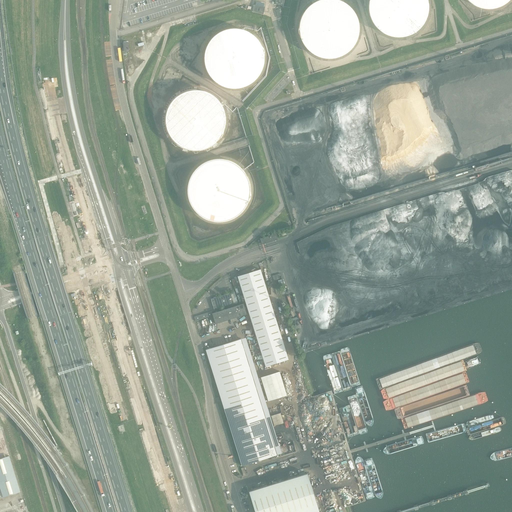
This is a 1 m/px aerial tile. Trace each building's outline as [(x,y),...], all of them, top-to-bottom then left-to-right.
[(359,30),(359,27),(359,24),(359,21),(358,19),(357,16),(355,13),(354,11),(352,8),(350,6),(348,4),(345,3),(342,1),(340,0),(339,0),(319,0),(317,1),(314,3),(311,4),(309,6),(307,8),(305,11),(304,13),(302,16),(301,18),(300,21),(300,24),(300,27),(300,30),(300,33),(301,36),(302,39),(303,42),(304,44),(306,47),(308,49),(310,51),(313,53),(315,54),(318,55),(321,56),(324,57),(326,58),(329,58),(332,58),(335,57),(338,57),(341,55),(344,54),(346,53),(349,51),(351,49),(353,47),(355,44),(356,42),(357,39),(358,36),(359,33),(359,30)] [(429,10),(429,7),(429,4),(428,1),(427,0),(369,0),(370,0),(369,3),(369,6),(369,9),(369,11),(370,14),(371,17),(372,20),(373,22),(375,25),(377,27),(379,29),(381,31),(383,32),(386,34),(389,35),(391,36),(394,36),(397,37),(400,37),(403,36),(406,36),(408,35),(411,34),(414,33),(416,31),(418,30),(420,28),(422,25),(424,23),(425,21),(427,18),(428,15),(428,12),(429,10)] [(467,0),(468,1),(471,2),(473,4),(476,5),(478,7),(481,8),(484,8),(487,9),(489,9),(492,8),(495,8),(498,7),(501,6),(503,5),(506,4),(508,2),(510,0),(467,0)] [(252,12),(263,14),(265,7),(254,5),(252,12)] [(264,60),(264,58),(264,55),(264,52),(263,49),(262,46),(261,44),(259,41),(258,39),(256,36),(254,34),(251,33),(249,31),(246,30),(243,29),(241,28),(238,28),(235,27),(232,28),(229,28),(226,29),(223,30),(221,31),(218,32),(216,34),(214,36),(212,38),(210,40),(208,43),(207,46),(206,48),(205,51),(205,54),(205,57),(205,60),(205,63),(206,66),(207,68),(208,71),(209,74),(211,76),(213,78),(215,80),(218,82),(220,83),(223,85),(226,86),(228,86),(231,87),(234,87),(237,87),(240,87),(243,86),(246,85),(248,84),(251,82),(253,80),(255,79),(257,76),(259,74),(261,72),(262,69),(263,66),(264,63),(264,60)] [(226,122),(226,119),(226,116),(226,113),(225,110),(224,107),(223,105),(221,102),(219,100),(217,98),(215,96),(213,94),(210,93),(208,91),(205,90),(202,90),(199,89),(196,89),(193,89),(190,90),(187,91),(185,92),(182,93),(180,94),(177,96),(175,98),(173,100),(171,103),(170,105),(169,108),(168,111),(167,113),(167,116),(166,119),(167,122),(167,125),(168,128),(169,131),(170,133),(172,136),(173,138),(175,140),(178,142),(180,144),(182,145),(185,147),(188,148),(191,148),(194,149),(197,149),(199,149),(202,148),(205,147),(208,146),(211,145),(213,144),(215,142),(218,140),(220,138),(221,135),(223,133),(224,130),(225,127),(226,125),(226,122)] [(251,193),(251,190),(251,187),(251,184),(250,181),(249,178),(248,175),(246,172),(244,170),(242,168),(240,165),(237,164),(235,162),(232,161),(229,160),(226,159),(223,158),(220,158),(217,158),(214,159),(211,159),(208,160),(205,162),(202,163),(200,165),(198,167),(196,169),(194,172),(192,174),(191,177),(190,180),(189,183),(188,186),(188,189),(188,192),(189,195),(189,198),(190,201),(192,204),(193,207),(195,209),(197,211),(199,214),(202,215),(204,217),(207,218),(210,219),(213,220),(216,221),(219,221),(222,221),(225,220),(228,220),(231,219),(234,217),(237,216),(239,214),(242,212),(244,210),(246,207),(247,205),(249,202),(250,199),(250,196),(251,193)] [(262,245),(278,240),(276,234),(260,239),(262,245)] [(260,269),(237,276),(266,367),(288,360),(260,269)] [(234,304),(230,293),(211,299),(214,310),(234,304)] [(212,313),(213,316),(215,324),(247,314),(243,304),(212,313)] [(212,312),(194,317),(195,321),(213,316),(212,313),(212,312)] [(277,455),(241,338),(206,350),(242,466),(277,455)] [(287,396),(280,371),(260,377),(268,401),(287,396)] [(274,426),(283,423),(280,413),(271,416),(274,426)] [(0,426),(0,487),(3,497),(20,492),(0,426)] [(249,491),(255,511),(317,511),(319,511),(307,473),(249,491)]
